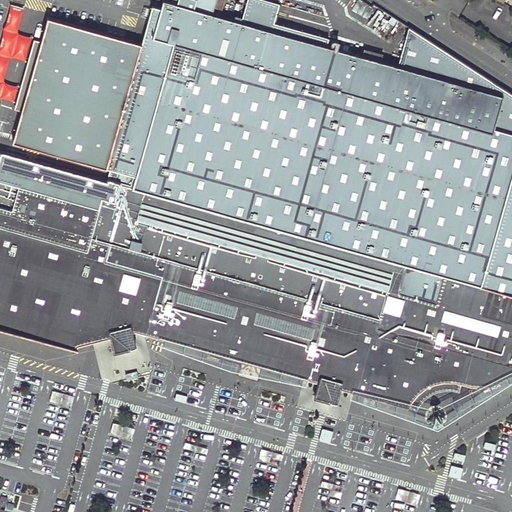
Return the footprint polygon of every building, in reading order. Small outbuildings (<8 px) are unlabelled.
[(459,382),(461,383),(465,384),(476,386),(487,385),(496,383),(505,378),(511,374),(511,93),(409,27),(398,65),(380,60),(361,55),(326,45),(329,37),(274,22),(279,2),(271,0),(247,0),(241,21),(220,15),(212,13),(164,0),(162,0),(161,7),(152,5),(141,43),(48,17),(41,41),(21,111),(12,141),(118,170),(117,175),(109,173),(108,178),(107,177),(128,184),(125,195),(120,194),(115,212),(98,207),(0,177),(0,323),(73,343),(119,333),(135,329),(331,386),(335,386),(408,408),(409,406),(409,405),(411,402),(412,400),(413,398),(414,397),(416,395),(418,394),(420,391),(422,389),(425,388),(428,386),(431,385),(434,383),(438,382),(441,382),(444,381),(447,381),(450,381),(453,381),(456,382),(459,382)] [(164,0),(212,13),(215,0),(164,0)] [(224,0),(215,0),(212,13),(220,15),(224,0)] [(360,0),(356,0),(349,13),(379,30),(387,15),(360,0)] [(14,109),(21,111),(41,41),(34,39),(14,109)] [(363,47),(361,55),(380,60),(382,52),(363,47)] [(128,184),(107,178),(98,207),(115,212),(120,194),(125,195),(128,184)] [(409,406),(416,409),(418,406),(421,402),(424,398),(429,394),(434,392),(439,390),(445,389),(450,389),(455,390),(459,391),(461,383),(459,382),(456,382),(453,381),(450,381),(447,381),(444,381),(441,382),(438,382),(434,383),(431,385),(428,386),(425,388),(422,389),(420,391),(418,394),(416,395),(414,397),(413,398),(412,400),(411,402),(409,405),(409,406)] [(52,391),(49,403),(70,409),(74,397),(52,391)] [(131,439),(133,429),(123,427),(121,437),(131,439)] [(322,428),(318,441),(329,444),(333,432),(322,428)] [(460,478),(462,468),(450,467),(449,477),(460,478)]
